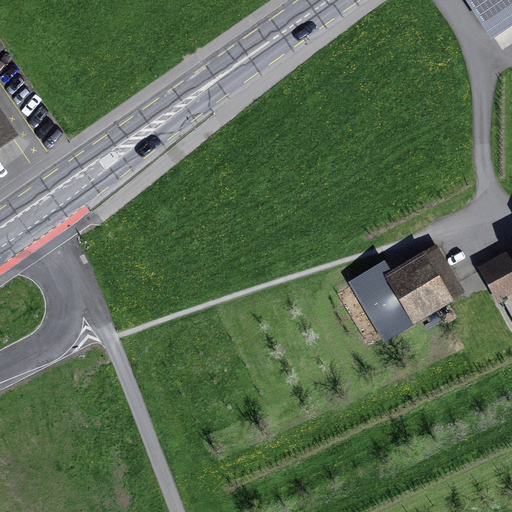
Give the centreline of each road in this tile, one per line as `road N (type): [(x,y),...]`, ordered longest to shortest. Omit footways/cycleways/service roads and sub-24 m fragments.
road 1 (track): [(511,215),(108,338)]
road 2 (primary): [(0,236),(331,0)]
